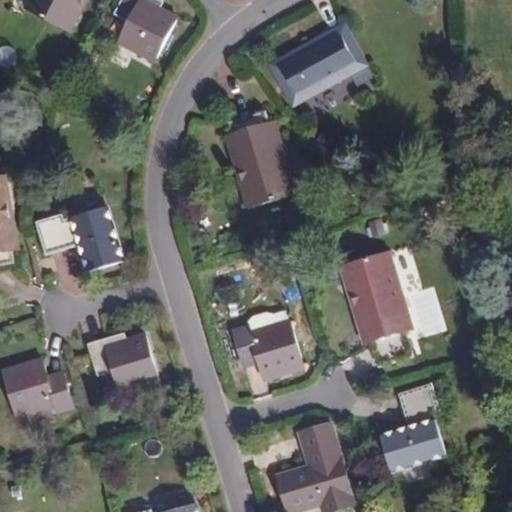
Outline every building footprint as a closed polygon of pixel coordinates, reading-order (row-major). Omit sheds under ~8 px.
[(78,3),(79,0),(30,0),(27,7),(71,30),(83,6),(78,3)] [(162,0),(121,0),(117,10),(131,17),(121,37),(158,56),(181,12),(162,2),(162,0)] [(344,29),(273,65),(292,99),(360,65),(344,29)] [(242,179),(236,181),(243,207),(292,194),(275,120),(268,122),(265,111),(228,120),(231,132),(242,179)] [(225,134),(236,181),(242,179),(231,132),(225,134)] [(5,201),(11,200),(5,174),(0,174),(0,264),(19,260),(15,247),(5,201)] [(21,245),(11,200),(5,201),(15,247),(21,245)] [(62,212),(37,220),(46,252),(80,241),(89,268),(123,258),(109,206),(64,220),(62,212)] [(358,291),(373,341),(380,365),(414,356),(407,331),(413,329),(391,252),(343,266),(350,293),(358,291)] [(364,344),(373,341),(358,291),(350,293),(364,344)] [(252,332),(291,321),(286,308),(274,312),(267,310),(254,314),(255,317),(249,325),(252,332)] [(305,367),(291,321),(252,332),(249,325),(235,329),(244,357),(259,353),(266,378),(305,367)] [(123,335),(90,344),(98,376),(114,371),(120,392),(159,380),(145,333),(125,338),(123,335)] [(44,359),(5,370),(18,415),(57,404),(60,412),(75,407),(67,378),(51,383),(44,359)] [(433,386),(399,395),(409,428),(383,436),(393,471),(444,456),(433,412),(439,410),(433,386)] [(332,425),(305,432),(314,465),(280,475),(290,511),(324,503),(327,511),(330,511),(355,505),(332,425)]
